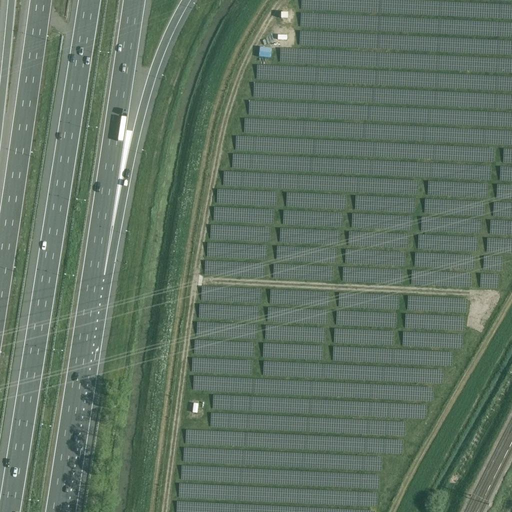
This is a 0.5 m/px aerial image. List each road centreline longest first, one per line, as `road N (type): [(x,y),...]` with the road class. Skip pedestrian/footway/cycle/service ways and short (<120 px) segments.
road 1 (track): [(284,0),(252,47),(219,148),(164,511)]
road 2 (motorway): [(89,0),(4,511)]
road 3 (motorway): [(92,273),(118,221),(143,105),(186,0)]
road 4 (motorway): [(40,0),(0,276)]
road 5 (motorway): [(92,273),(133,0)]
road 6 (motorway): [(54,511),(92,273)]
